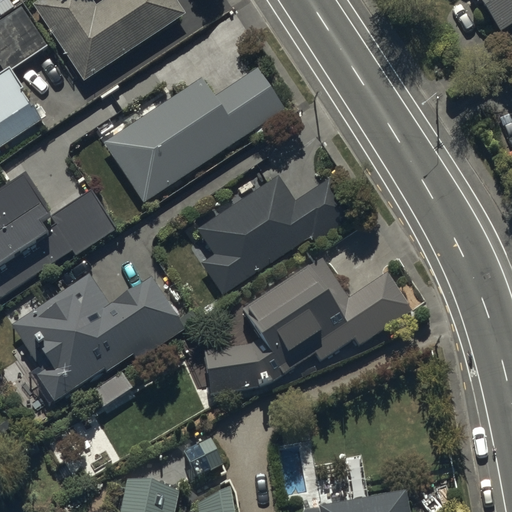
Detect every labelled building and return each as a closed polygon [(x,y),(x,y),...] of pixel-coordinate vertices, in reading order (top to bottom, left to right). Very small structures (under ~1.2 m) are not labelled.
[(88,0),(45,0),(32,9),(84,87),(185,20),(171,0),(108,0),(94,10),(88,0)] [(511,0),(480,0),(503,35),(511,29),(511,0)] [(22,13),(0,28),(0,71),(5,79),(47,50),(22,13)] [(204,81),(103,147),(143,208),(284,116),(255,73),(216,99),(204,81)] [(9,80),(0,85),(0,154),(40,129),(9,80)] [(277,181),(197,233),(203,242),(187,253),(199,272),(201,270),(213,288),(202,296),(213,312),(225,305),(222,300),(312,241),(315,247),(356,221),(331,182),(293,207),(277,181)] [(323,264),(243,316),(258,347),(203,355),(209,400),(256,394),(258,405),(277,396),(272,387),(315,358),(319,364),(353,342),(357,349),(411,313),(388,278),(349,304),(323,264)] [(88,281),(12,329),(33,361),(39,357),(49,374),(38,381),(55,408),(105,376),(107,379),(135,361),(137,364),(183,335),(151,284),(108,312),(88,281)] [(232,511),(230,492),(190,508),(190,511),(174,511),(178,493),(121,481),(114,511),(232,511)] [(407,511),(406,499),(320,511),(407,511)]
